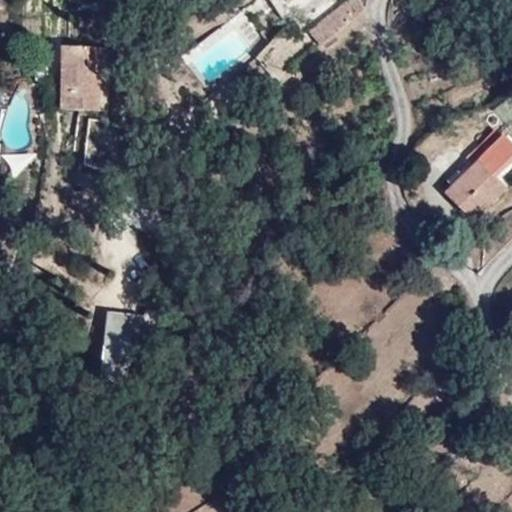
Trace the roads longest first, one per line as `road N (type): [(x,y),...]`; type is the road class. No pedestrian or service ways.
road 1 (unknown): [(483,283),(407,224),(397,207),(392,174),(403,132),(380,0)]
road 2 (residential): [(511,409),(482,313),(483,283),(511,251)]
